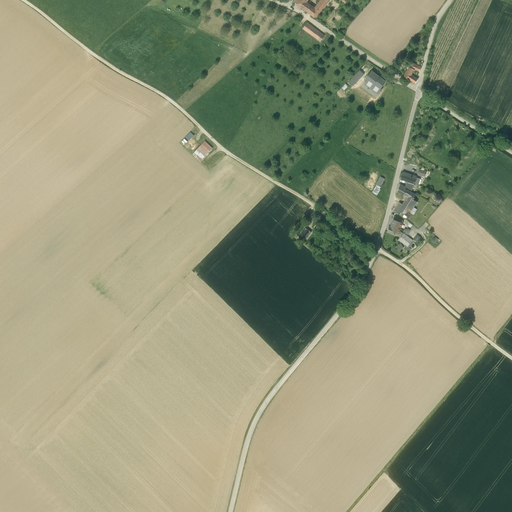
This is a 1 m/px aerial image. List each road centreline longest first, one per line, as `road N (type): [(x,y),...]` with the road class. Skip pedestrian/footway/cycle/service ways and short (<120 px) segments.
road 1 (unclassified): [(230,511),(263,405),(369,265),(418,90)]
road 2 (track): [(23,0),(170,99),(235,157),(376,249)]
road 3 (unclassified): [(276,1),(418,90)]
road 4 (track): [(491,342),(376,249)]
